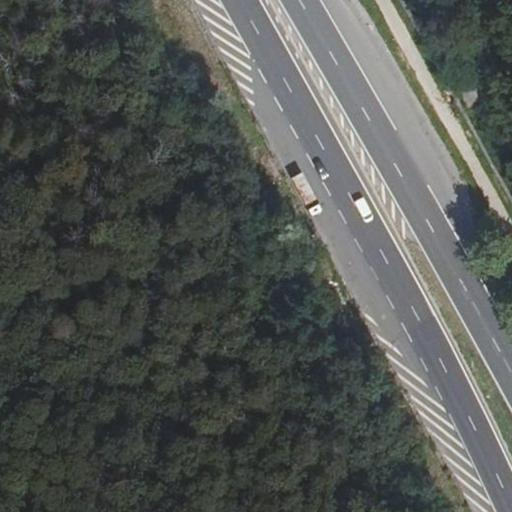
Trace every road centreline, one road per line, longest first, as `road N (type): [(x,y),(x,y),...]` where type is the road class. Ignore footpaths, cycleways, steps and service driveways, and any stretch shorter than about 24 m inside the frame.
road 1 (primary): [(237,0),(417,313),(511,510)]
road 2 (primary): [(511,377),(296,0)]
